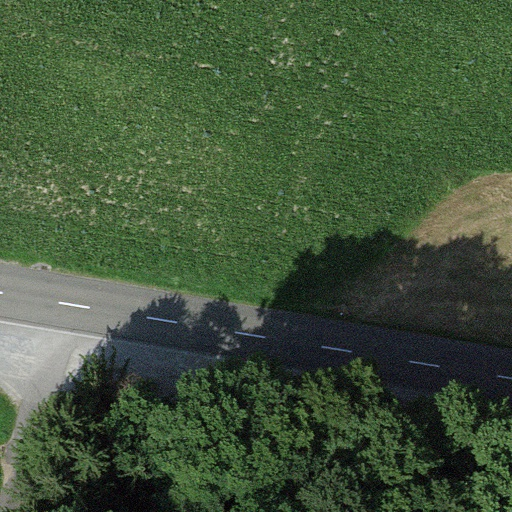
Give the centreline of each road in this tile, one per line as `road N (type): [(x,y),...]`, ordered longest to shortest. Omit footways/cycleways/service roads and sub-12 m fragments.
road 1 (tertiary): [(511,378),(0,294)]
road 2 (track): [(22,511),(68,306)]
